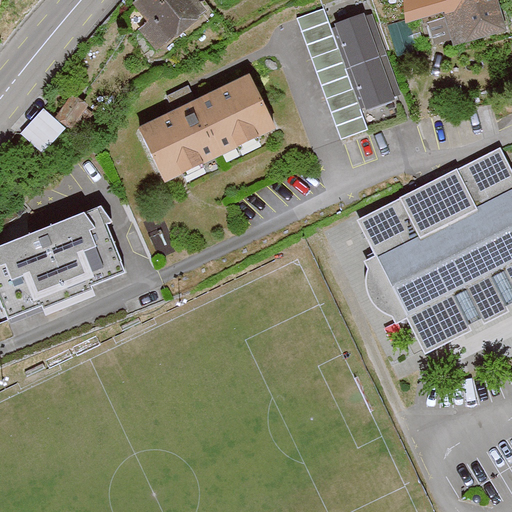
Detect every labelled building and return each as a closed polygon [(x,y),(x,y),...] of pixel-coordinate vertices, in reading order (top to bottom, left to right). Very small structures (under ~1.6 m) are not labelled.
[(151,24),(140,33),(156,51),(202,13),(191,0),(144,0),(137,7),(151,24)] [(505,0),(419,0),(408,3),(414,26),(448,17),(455,48),(500,36),(492,4),(505,0)] [(326,7),(301,15),(339,138),(364,130),(326,7)] [(394,100),(364,14),(335,24),(366,110),(394,100)] [(249,81),(136,136),(161,188),(274,133),(249,81)] [(49,153),(71,128),(47,106),(24,132),(49,153)] [(412,322),(428,356),(511,313),(511,173),(501,153),(360,226),(382,262),(371,265),(369,281),(374,304),(384,315),(395,325),(412,322)] [(111,208),(0,251),(0,283),(16,322),(138,274),(111,208)]
